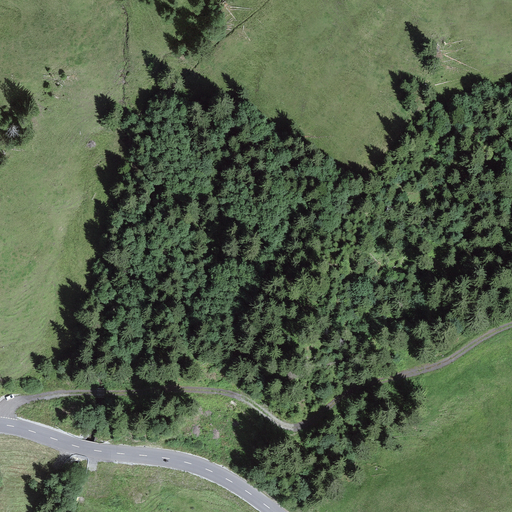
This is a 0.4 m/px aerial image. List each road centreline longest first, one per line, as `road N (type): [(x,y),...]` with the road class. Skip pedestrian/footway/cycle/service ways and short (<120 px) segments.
road 1 (track): [(0,411),(15,399),(80,390),(210,388),(239,394),(285,426),(308,426),(367,384),(511,320)]
road 2 (tertiary): [(0,432),(203,470),(274,511)]
